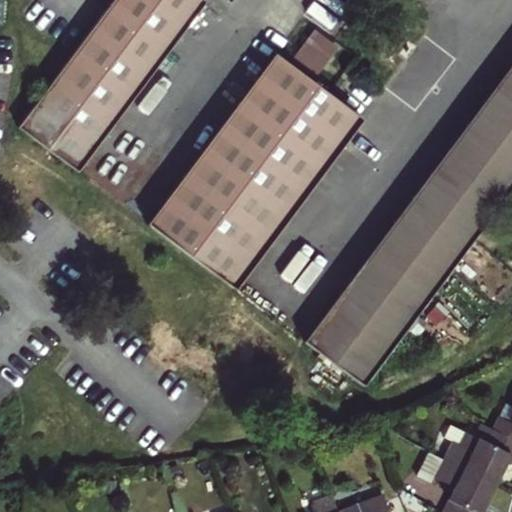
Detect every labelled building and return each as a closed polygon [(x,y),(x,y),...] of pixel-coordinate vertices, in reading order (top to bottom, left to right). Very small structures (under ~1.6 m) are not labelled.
[(112,0),(16,128),(77,173),(204,3),(199,0),(112,0)] [(319,74),(336,50),(312,33),(295,57),(319,74)] [(146,225),(234,291),(361,120),(273,55),(146,225)] [(511,62),(303,342),(363,388),(511,188),(511,62)] [(511,419),(511,421),(498,414),(490,427),(480,422),(474,434),(465,430),(458,443),(451,439),(441,459),(432,474),(435,475),(453,486),(440,511),(481,511),(511,456),(511,419)] [(432,474),(441,459),(428,451),(415,475),(430,483),(435,475),(432,474)] [(388,511),(382,496),(338,511),(330,493),(311,500),(315,511),(233,511),(233,510),(228,511),(388,511)]
